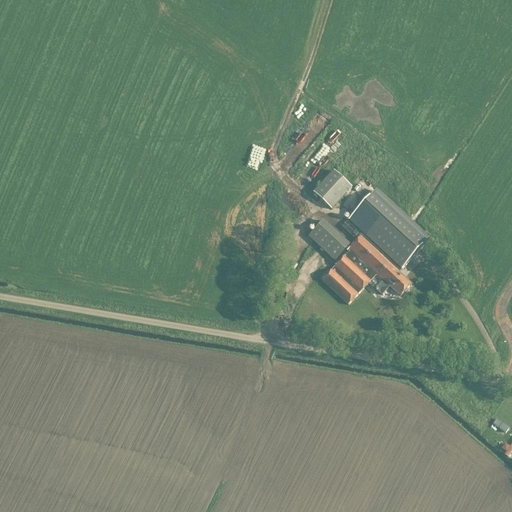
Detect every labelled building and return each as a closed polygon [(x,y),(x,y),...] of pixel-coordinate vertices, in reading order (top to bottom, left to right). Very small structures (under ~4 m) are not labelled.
[(318,113),(279,156),(287,164),(305,144),(303,142),(324,118),(318,113)] [(324,157),(344,130),(338,125),(317,152),(324,157)] [(330,208),(350,186),(333,169),(312,191),(330,208)] [(347,303),(353,296),(367,281),(380,293),(388,284),(399,294),(410,283),(397,271),(411,256),(424,242),(371,193),(340,225),(348,232),(343,237),(351,244),(350,245),(322,219),(307,235),(336,262),(321,279),(347,303)] [(305,277),(312,264),(305,260),(298,274),(305,277)] [(295,275),(289,294),(298,297),(304,278),(295,275)] [(469,412),(472,405),(465,401),(461,408),(469,412)] [(471,409),(468,415),(481,422),(484,416),(471,409)]
